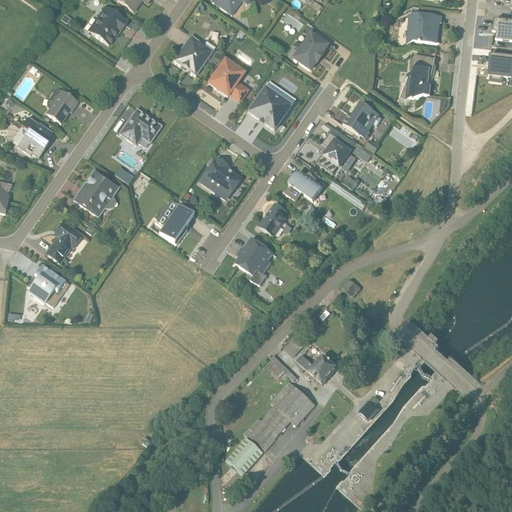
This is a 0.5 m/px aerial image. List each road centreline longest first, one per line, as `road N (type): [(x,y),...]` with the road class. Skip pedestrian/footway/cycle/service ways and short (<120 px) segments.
road 1 (unclassified): [(420,511),(483,426),(474,402),(395,327),(446,234)]
road 2 (residential): [(446,234),(474,0)]
road 3 (residential): [(137,67),(21,234),(0,244)]
road 4 (unclassified): [(446,234),(345,274),(264,352)]
road 5 (residential): [(137,67),(274,168)]
